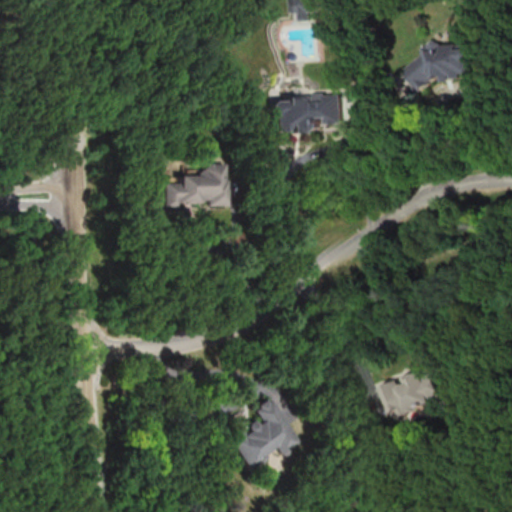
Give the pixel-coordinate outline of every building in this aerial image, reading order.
[(289,0),(290,12),(297,12),(298,20),(309,19),(309,11),(318,11),(317,0),(289,0)] [(471,72),(470,42),(423,43),(424,60),(414,60),(414,88),(434,87),(433,75),(452,75),(452,73),(471,72)] [(343,120),(341,93),(270,98),(273,132),(321,128),(320,122),(343,120)] [(161,182),(162,207),(175,206),(175,202),(205,201),(205,205),(226,205),(224,165),(196,166),(197,174),(176,174),(176,182),(161,182)] [(379,387),(389,413),(398,409),(401,416),(445,397),(435,372),(426,376),(423,369),(379,387)] [(240,466),(290,436),(266,396),(248,407),(255,418),(237,429),(236,428),(222,436),(240,466)]
